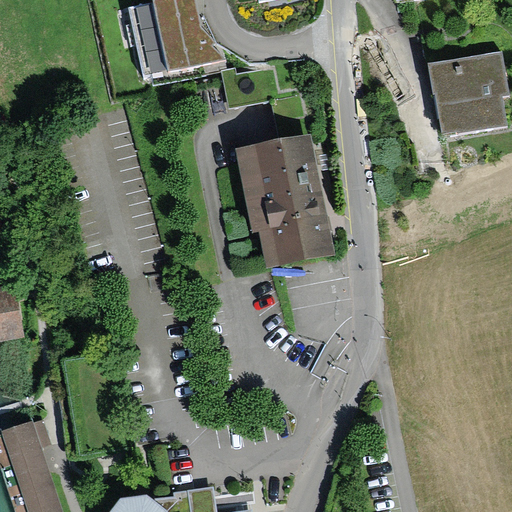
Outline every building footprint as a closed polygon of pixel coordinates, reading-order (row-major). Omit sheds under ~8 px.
[(152,6),(129,12),(144,83),(152,82),(154,90),(222,74),(228,73),(227,66),(213,49),(217,45),(203,30),(195,0),(157,0),(151,1),(152,6)] [(502,56),(428,70),(442,143),(509,130),(504,101),(511,99),(502,56)] [(228,73),(222,74),(229,111),(271,102),(281,146),(307,141),(298,96),(278,99),(272,69),(237,75),(235,71),(228,73)] [(281,146),(235,155),(252,240),(260,238),(267,271),(335,257),(312,140),(307,141),(281,146)] [(16,287),(0,290),(0,344),(25,340),(16,287)] [(110,358),(66,366),(81,459),(136,450),(129,407),(119,409),(110,358)] [(52,446),(44,421),(1,435),(2,438),(0,438),(0,469),(14,511),(63,511),(43,449),(52,446)] [(147,500),(121,506),(116,511),(217,511),(215,490),(174,495),(174,500),(153,505),(147,500)]
